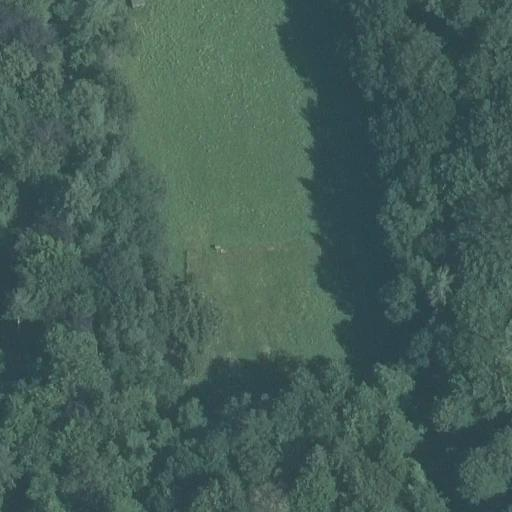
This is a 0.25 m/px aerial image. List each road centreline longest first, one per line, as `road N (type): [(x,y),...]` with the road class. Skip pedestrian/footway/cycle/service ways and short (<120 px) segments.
road 1 (track): [(87,511),(28,131),(0,10)]
road 2 (track): [(344,511),(511,442)]
